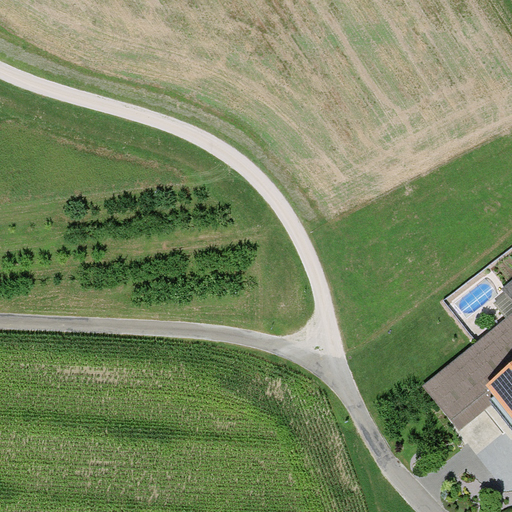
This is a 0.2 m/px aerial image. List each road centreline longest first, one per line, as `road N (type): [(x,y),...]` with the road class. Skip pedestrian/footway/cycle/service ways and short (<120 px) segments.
road 1 (unclassified): [(0,322),(169,333),(317,354),(378,455),(432,511)]
road 2 (track): [(0,72),(179,130),(236,160),(277,197),(303,246),(320,295),(317,354)]
road 3 (track): [(0,103),(141,147),(239,209),(267,248),(317,354)]
